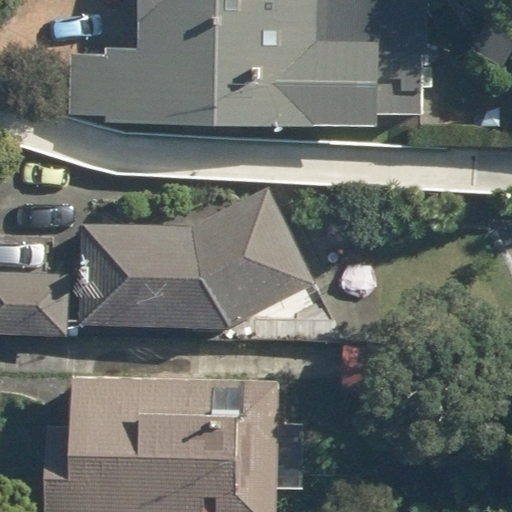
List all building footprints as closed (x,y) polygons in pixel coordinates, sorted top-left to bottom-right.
[(130,0),(129,55),(69,53),(67,130),(368,138),(371,53),(422,54),(423,5),(295,1),(295,0),(130,0)] [(502,178),(353,166),(349,218),(498,229),(502,178)] [(295,177),(208,218),(104,216),(101,318),(247,322),(343,276),(295,177)] [(89,269),(0,262),(0,319),(86,325),(89,269)] [(70,415),(66,510),(101,511),(300,511),(307,370),(102,359),(100,416),(70,415)]
